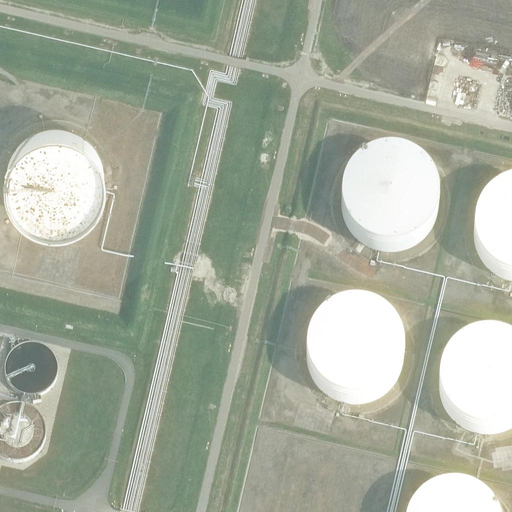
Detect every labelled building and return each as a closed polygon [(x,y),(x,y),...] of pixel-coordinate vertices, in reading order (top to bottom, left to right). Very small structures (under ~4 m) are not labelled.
[(85,224),(97,213),(105,198),(108,182),(106,166),(98,151),(86,139),(71,132),(54,130),(37,134),(22,143),(11,157),(5,173),(5,191),(11,207),(23,221),(38,230),(54,233),(70,231),(85,224)] [(348,231),(372,249),(395,252),(421,242),(436,224),(442,194),(430,167),(406,151),(372,152),(349,170),(338,200),(348,231)] [(481,262),(505,280),(511,281),(511,183),(504,183),(481,201),(471,231),(481,262)] [(315,381),(339,399),(361,402),(387,393),(403,375),(408,344),(396,317),(372,302),(338,303),(315,320),(305,350),(315,381)] [(450,417),(473,435),(496,438),(511,431),(511,340),(507,337),(473,338),(450,355),(440,385),(450,417)] [(59,387),(51,342),(24,347),(25,354),(21,355),(23,365),(30,364),(35,392),(59,387)] [(0,449),(16,461),(33,457),(47,439),(41,416),(30,407),(4,407),(0,411),(0,449)] [(501,511),(496,499),(472,484),(438,485),(415,502),(411,511),(501,511)]
